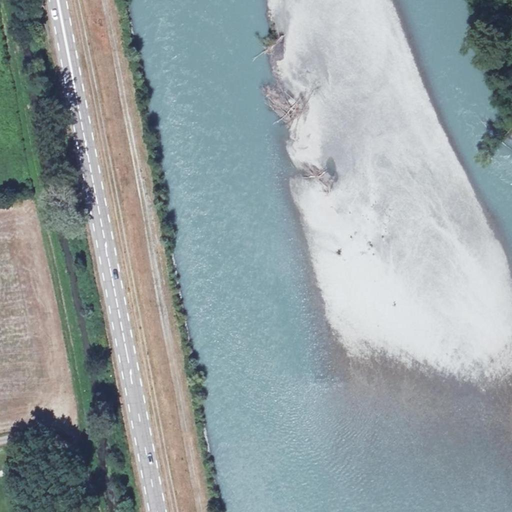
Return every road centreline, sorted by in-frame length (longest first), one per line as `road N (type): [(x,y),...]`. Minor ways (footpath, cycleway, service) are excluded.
road 1 (primary): [(56,0),(156,511)]
road 2 (track): [(78,0),(176,511)]
road 3 (track): [(200,511),(104,0)]
road 4 (track): [(96,511),(76,448),(59,438),(0,440)]
